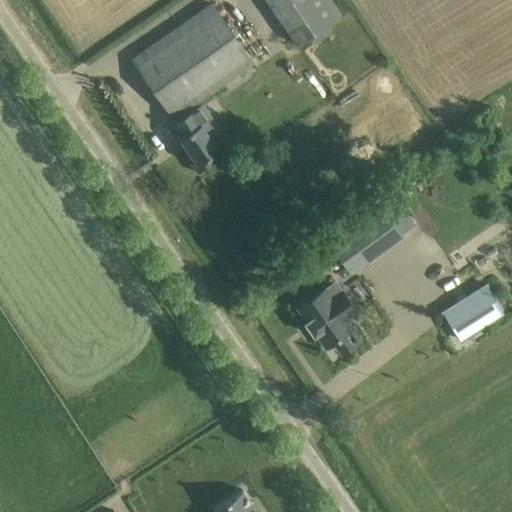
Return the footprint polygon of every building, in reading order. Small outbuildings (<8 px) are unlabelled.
[(264,0),(286,42),(337,16),(328,0),(264,0)] [(212,97),(209,92),(253,62),(212,3),(133,58),(177,122),(177,121),(185,133),(179,137),(180,138),(187,148),(183,151),(184,153),(184,152),(197,171),(198,172),(215,160),(214,159),(211,154),(220,148),(219,147),(210,135),(221,128),(220,127),(203,103),(212,97)] [(400,103),(362,132),(379,155),(417,126),(400,103)] [(374,159),(366,164),(371,172),(379,167),(374,159)] [(404,187),(396,177),(322,231),(349,268),(415,221),(398,197),(407,191),(404,187)] [(326,347),(334,341),(342,352),(364,337),(356,325),(352,327),(345,317),(356,310),(343,292),(340,294),(333,284),(325,289),(298,307),(308,320),(305,322),(314,335),(317,333),(326,347)] [(487,284),(443,312),(460,339),(500,313),(492,300),(495,298),(487,284)] [(257,511),(242,489),(213,509),(215,511),(262,511),(261,511),(259,511),(257,511)]
